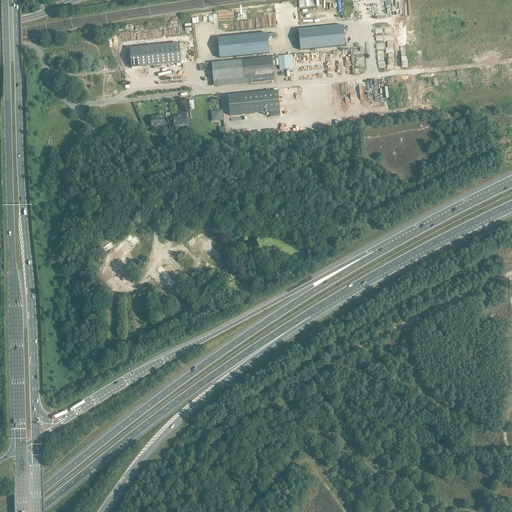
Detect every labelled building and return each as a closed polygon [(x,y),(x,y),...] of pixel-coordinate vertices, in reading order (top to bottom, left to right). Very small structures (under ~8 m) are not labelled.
[(342,26),(298,30),(300,50),(344,46),(342,26)] [(270,53),(268,33),(218,38),(220,58),(270,53)] [(132,68),(142,67),(140,47),(130,49),(132,68)] [(272,57),(211,63),(212,67),(212,70),(213,82),(214,88),(274,81),(272,57)] [(280,116),(278,91),(228,96),(230,116),(270,112),(270,117),(280,116)] [(222,111),(211,112),(212,122),(223,121),(222,111)] [(180,126),(187,126),(186,115),(176,116),(174,117),(175,127),(175,129),(176,131),(179,130),(180,129),(180,126)] [(151,117),(152,127),(165,126),(164,116),(151,117)] [(302,125),(302,134),(311,133),(311,130),(308,130),(308,128),(305,128),(304,125),(302,125)] [(339,304),(351,297),(349,295),(337,301),(339,304)]
